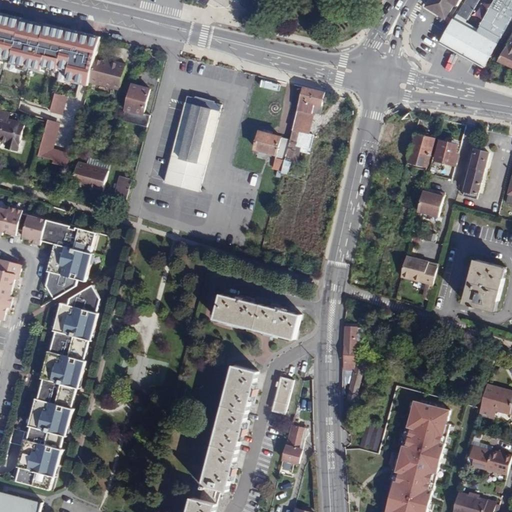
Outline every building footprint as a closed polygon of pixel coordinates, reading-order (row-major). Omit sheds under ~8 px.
[(463,0),(431,0),(427,8),(447,18),(446,21),(451,24),(453,21),(454,19),(449,16),(455,6),(459,8),(463,0)] [(496,45),(500,38),(511,16),(511,0),(495,0),(480,27),(477,34),(453,21),(451,24),(440,43),(483,67),(496,45)] [(466,0),(458,15),(468,20),(480,0),(466,0)] [(0,108),(13,112),(34,33),(7,25),(0,49),(0,108)] [(511,36),(500,60),(511,66),(511,36)] [(96,61),(96,59),(66,52),(63,62),(61,69),(91,77),(96,61)] [(35,80),(57,86),(61,69),(63,62),(42,56),(35,80)] [(120,90),(126,66),(108,62),(107,64),(104,63),(96,61),(91,77),(90,82),(120,90)] [(151,89),(132,84),(126,110),(143,115),(151,89)] [(327,94),(304,88),(293,130),(303,133),(306,123),(311,124),(314,113),(321,115),(327,94)] [(69,96),(55,92),(50,111),(64,115),(69,96)] [(166,182),(200,191),(222,105),(215,104),(215,102),(196,97),(196,99),(188,97),(166,182)] [(6,147),(19,150),(25,124),(9,119),(10,114),(0,110),(0,140),(7,143),(6,147)] [(60,122),(47,119),(38,155),(53,159),(52,163),(68,167),(72,152),(54,148),(60,122)] [(285,160),(290,161),(297,163),(301,148),(310,150),(314,137),(303,135),(303,133),(293,130),(291,140),(285,160)] [(285,160),(291,140),(260,132),(255,149),(277,155),(274,170),(282,172),(283,168),(285,160)] [(434,140),(417,135),(414,148),(411,147),(408,162),(427,166),(434,140)] [(457,145),(441,141),(435,160),(455,164),(458,153),(455,152),(457,145)] [(475,149),(470,169),(463,194),(477,198),(488,153),(475,149)] [(88,166),(109,171),(111,164),(90,159),(88,166)] [(282,173),(288,174),(290,161),(285,160),(283,168),(282,173)] [(85,188),(104,193),(109,171),(88,166),(79,163),(74,182),(82,185),(86,186),(85,188)] [(464,168),(460,182),(457,193),(463,194),(470,169),(464,168)] [(114,200),(127,203),(133,179),(121,176),(114,200)] [(433,195),(423,192),(418,213),(439,218),(445,195),(437,193),(436,195),(433,195)] [(10,209),(0,206),(0,233),(3,234),(4,232),(11,233),(12,230),(18,232),(19,229),(25,230),(24,237),(35,240),(34,243),(41,245),(43,238),(47,219),(23,213),(24,210),(10,206),(10,209)] [(53,241),(92,251),(96,231),(47,219),(43,238),(53,241)] [(45,270),(84,280),(92,251),(53,241),(45,270)] [(263,257),(279,262),(280,257),(265,252),(263,257)] [(407,256),(402,277),(434,285),(438,267),(428,265),(429,262),(407,256)] [(0,311),(7,313),(9,307),(12,307),(14,300),(11,300),(11,296),(16,279),(17,274),(20,275),(23,265),(1,258),(0,261),(0,311)] [(508,268),(476,259),(465,303),(497,311),(508,268)] [(297,340),(303,314),(287,310),(287,307),(280,305),(279,308),(247,300),(248,297),(241,295),(240,298),(223,294),(216,319),(297,340)] [(55,329),(90,339),(97,312),(63,302),(55,329)] [(357,363),(366,329),(347,328),(346,362),(354,363),(357,363)] [(78,388),(85,360),(47,351),(41,379),(78,388)] [(373,368),(357,364),(349,399),(356,401),(362,374),(370,376),(373,368)] [(256,389),(260,371),(235,365),(204,485),(229,491),(234,474),(237,474),(238,468),(235,467),(244,434),(247,435),(248,428),(246,428),(254,395),(257,396),(258,390),(256,389)] [(286,415),(295,380),(282,377),(273,411),(286,415)] [(511,390),(487,384),(481,408),(510,415),(511,413),(511,390)] [(71,408),(34,398),(27,425),(64,434),(71,408)] [(448,408),(414,399),(407,428),(410,429),(406,445),(401,444),(393,474),(397,475),(395,481),(392,480),(383,511),(425,511),(444,445),(440,442),(448,408)] [(305,410),(297,408),(284,460),(300,464),(306,437),(309,435),(310,433),(308,431),(309,429),(299,426),(299,422),(302,423),(305,410)] [(381,429),(367,426),(363,445),(377,449),(381,429)] [(55,476),(62,449),(23,439),(16,466),(55,476)] [(489,451),(474,447),(471,458),(477,460),(486,462),(489,451)] [(511,464),(511,455),(492,451),(488,470),(509,475),(511,464)] [(40,511),(43,503),(23,498),(0,491),(0,511),(40,511)] [(459,493),(454,511),(495,511),(498,503),(459,493)] [(216,511),(218,504),(193,497),(189,511),(216,511)]
